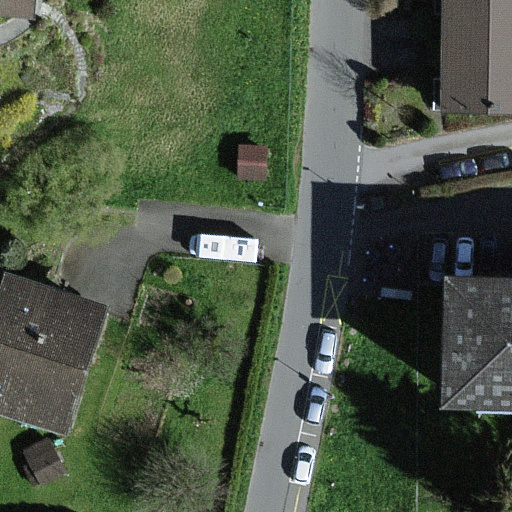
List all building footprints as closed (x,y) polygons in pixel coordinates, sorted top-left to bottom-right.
[(39,0),(0,0),(0,9),(38,13),(39,0)] [(511,0),(451,0),(451,1),(451,81),(450,112),(511,111),(511,0)] [(269,145),(241,144),(241,178),(269,179),(269,145)] [(106,307),(0,275),(0,410),(69,431),(106,307)] [(450,404),(511,405),(511,282),(507,282),(452,281),(450,404)]
